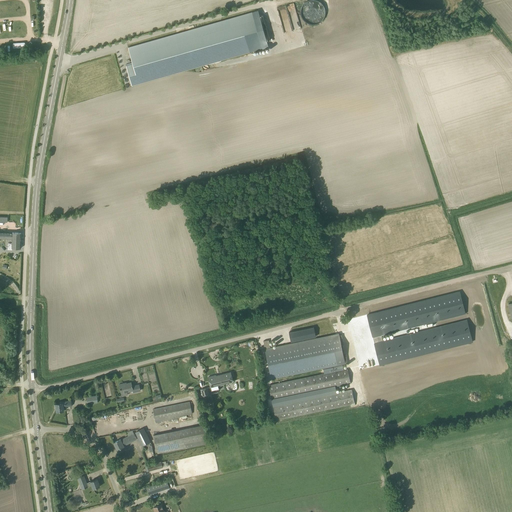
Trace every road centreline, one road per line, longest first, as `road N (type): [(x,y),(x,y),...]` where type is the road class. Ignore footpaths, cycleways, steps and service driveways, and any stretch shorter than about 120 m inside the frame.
road 1 (unclassified): [(32,389),(496,271)]
road 2 (primary): [(32,389),(39,167),(69,0)]
road 3 (unclassified): [(123,511),(88,444),(36,432)]
